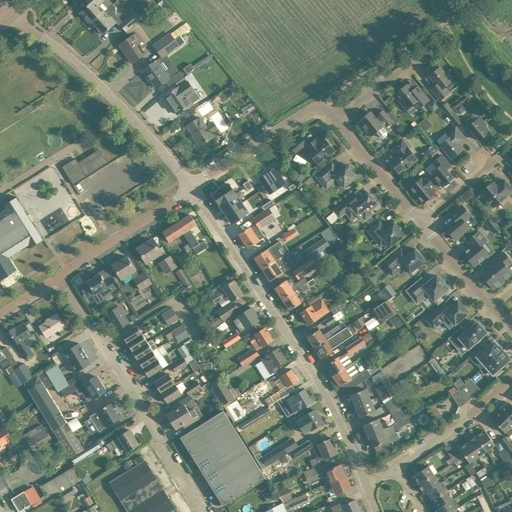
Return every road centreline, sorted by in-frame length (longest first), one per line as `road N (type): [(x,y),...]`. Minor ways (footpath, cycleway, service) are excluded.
road 1 (residential): [(366,482),(318,380),(191,185)]
road 2 (residential): [(205,511),(62,276)]
road 3 (residential): [(191,185),(93,78),(13,15)]
road 4 (residential): [(336,116),(316,106),(191,185)]
road 5 (residential): [(62,276),(191,185)]
road 6 (residential): [(398,469),(511,382)]
road 7 (residential): [(423,223),(336,116)]
